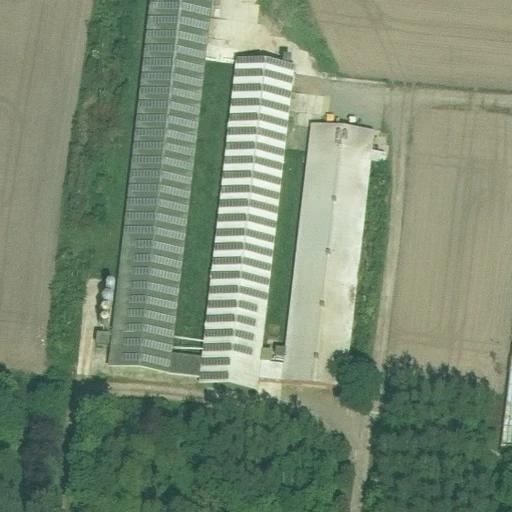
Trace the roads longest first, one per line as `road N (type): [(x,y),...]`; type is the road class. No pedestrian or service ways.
road 1 (unknown): [(62,511),(61,432),(71,405),(113,389),(158,390),(246,413),(308,414),(371,464),(365,511)]
road 2 (unknown): [(411,121),(390,232),(371,464)]
